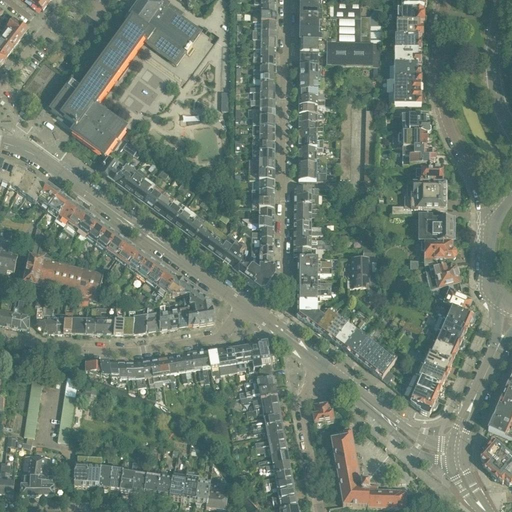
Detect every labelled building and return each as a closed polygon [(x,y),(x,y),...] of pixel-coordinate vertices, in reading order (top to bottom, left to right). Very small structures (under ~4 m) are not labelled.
[(25,0),(43,13),(51,2),(47,0),(25,0)] [(208,35),(160,0),(143,0),(129,20),(118,12),(69,78),(71,85),(59,102),(56,103),(54,105),(54,108),(51,113),(58,118),(59,119),(59,118),(62,121),(63,119),(66,122),(67,121),(74,126),(74,127),(76,128),(74,130),(76,131),(73,135),(113,162),(133,133),(103,112),(149,47),(183,71),(198,49),(204,41),(208,35)] [(299,0),(299,21),(301,21),(360,19),(360,2),(332,5),(332,9),(325,9),(325,0),(299,0)] [(397,0),(397,11),(424,12),(424,11),(426,9),(426,5),(424,3),(424,0),(397,0)] [(260,12),(260,16),(276,16),(276,8),(253,7),(251,7),(251,12),(260,12)] [(397,25),(422,26),(424,26),(424,25),(426,23),(426,19),(424,17),(424,12),(397,11),(397,25)] [(249,25),(254,25),(276,26),(276,16),(260,16),(260,20),(249,20),(249,25)] [(382,29),(369,28),(369,19),(360,19),(301,21),(299,21),(299,24),(299,40),(299,43),(299,44),(369,45),(381,45),(382,45),(383,29),(382,29)] [(20,42),(24,37),(28,32),(14,21),(9,27),(7,25),(4,29),(6,31),(20,42)] [(254,25),(254,34),(276,34),(276,26),(254,25)] [(397,25),(396,39),(420,40),(423,40),(423,30),(422,30),(422,26),(397,25)] [(0,33),(0,41),(13,51),(20,42),(6,31),(3,35),(0,33)] [(253,42),(276,42),(276,34),(254,34),(253,34),(253,37),(253,42)] [(394,53),(420,54),(422,54),(422,44),(420,44),(420,40),(396,39),(395,39),(394,53)] [(0,55),(7,59),(10,55),(13,51),(0,41),(0,55)] [(253,51),(260,51),(275,52),(276,42),(253,42),(253,51)] [(300,44),(300,56),(317,56),(326,56),(326,69),(374,69),(379,69),(381,45),(369,45),(299,44),(300,44)] [(253,55),(253,60),(275,60),(275,52),(260,51),(260,55),(253,55)] [(394,67),(419,67),(421,67),(421,58),(420,58),(420,54),(394,53),(394,67)] [(300,56),(300,68),(317,68),(317,56),(300,56)] [(260,64),(260,69),(275,69),(275,60),(253,60),(253,64),(260,64)] [(394,67),(393,81),(421,81),(421,72),(419,72),(419,67),(394,67)] [(300,68),(300,80),(317,81),(317,68),(300,68)] [(253,72),(253,77),(275,77),(275,69),(260,69),(260,72),(253,72)] [(253,86),(259,86),(275,86),(275,77),(253,77),(253,82),(253,86)] [(300,80),(300,92),(317,93),(317,81),(300,80)] [(388,95),(393,95),(421,95),(421,81),(393,81),(388,81),(388,95)] [(249,94),(253,94),(275,95),(275,86),(259,86),(259,90),(249,90),(249,94)] [(299,92),(299,100),(301,100),(302,98),(306,99),(308,99),(308,101),(317,101),(317,104),(323,104),(324,104),(324,101),(323,101),(323,100),(323,98),(322,98),(322,93),(317,93),(300,92),(299,92)] [(253,94),(253,103),(275,103),(275,95),(253,94)] [(227,114),(230,114),(230,95),(222,95),(222,114),(227,114)] [(393,95),(393,109),(411,109),(421,109),(421,95),(393,95)] [(299,100),(299,109),(317,109),(317,108),(324,108),(324,104),(323,104),(317,104),(317,101),(308,101),(308,99),(306,99),(302,98),(301,100),(299,100)] [(259,108),(259,112),(275,112),(275,103),(253,103),(251,103),(250,107),(259,108)] [(299,109),(299,117),(322,116),(322,113),(329,113),(329,108),(324,108),(317,108),(317,109),(299,109)] [(402,126),(402,136),(426,136),(428,136),(430,134),(431,129),(430,129),(428,127),(428,126),(428,119),(420,119),(420,118),(417,118),(417,119),(410,119),(410,116),(411,116),(411,109),(393,109),(392,109),(392,119),(401,119),(401,120),(402,120),(402,126)] [(252,120),(275,121),(275,112),(259,112),(248,112),(248,120),(252,120)] [(340,112),(340,141),(350,141),(351,112),(340,112)] [(299,117),(299,125),(316,125),(316,121),(322,121),(323,116),(322,116),(299,117)] [(366,119),(365,130),(378,131),(378,119),(366,119)] [(252,128),(252,130),(275,131),(275,121),(252,120),(252,128)] [(299,125),(299,134),(322,134),(322,129),(316,129),(316,125),(299,125)] [(252,130),(252,138),(275,138),(275,131),(252,130)] [(365,130),(364,171),(376,171),(378,131),(365,130)] [(299,134),(299,142),(316,142),(316,138),(322,138),(322,134),(299,134)] [(397,151),(402,152),(426,151),(426,145),(428,143),(428,139),(426,137),(426,136),(402,136),(398,136),(398,145),(402,145),(402,149),(397,149),(397,151)] [(252,138),(252,146),(274,147),(275,138),(252,138)] [(299,142),(298,150),(325,151),(328,151),(328,146),(316,146),(316,142),(299,142)] [(252,146),(252,154),(274,154),(274,147),(252,146)] [(340,151),(340,158),(350,158),(350,147),(340,147),(340,149),(340,151)] [(128,156),(132,159),(136,153),(132,150),(128,156)] [(298,150),(298,159),(316,159),(316,155),(325,155),(325,154),(325,151),(298,150)] [(402,169),(420,170),(433,169),(433,165),(435,163),(435,159),(433,157),(428,157),(428,151),(426,151),(402,152),(402,169)] [(252,154),(251,164),(274,164),(274,154),(252,154)] [(298,159),(298,167),(322,167),(322,163),(316,163),(316,159),(298,159)] [(99,174),(114,185),(123,171),(109,160),(103,168),(99,174)] [(249,164),(249,174),(274,174),(274,164),(251,164),(249,164)] [(0,189),(1,186),(8,188),(16,171),(9,168),(5,166),(4,166),(0,176),(0,189)] [(298,167),(298,176),(316,176),(326,176),(326,167),(322,167),(298,167)] [(114,185),(123,191),(135,175),(126,168),(123,171),(114,185)] [(407,182),(407,186),(441,186),(441,174),(438,172),(433,172),(433,169),(420,170),(420,172),(415,172),(415,180),(413,180),(413,182),(407,182)] [(12,190),(18,193),(27,175),(20,172),(16,171),(8,188),(7,190),(12,192),(12,190)] [(376,171),(364,171),(364,183),(376,183),(376,171)] [(252,183),(252,184),(274,184),(274,174),(249,174),(248,183),(252,183)] [(17,193),(26,199),(37,183),(27,175),(18,193),(17,193)] [(123,191),(133,199),(145,182),(135,175),(123,191)] [(316,176),(298,176),(298,184),(300,184),(322,184),(326,184),(326,176),(316,176)] [(133,199),(142,205),(154,189),(145,182),(133,199)] [(35,206),(36,204),(47,190),(37,183),(26,199),(35,206)] [(259,188),(259,193),(274,193),(274,184),(252,184),(251,188),(259,188)] [(411,218),(418,218),(428,218),(428,212),(443,212),(443,210),(445,209),(445,204),(443,203),(443,195),(445,194),(445,189),(443,188),(443,186),(441,186),(407,186),(407,200),(404,200),(404,209),(393,209),(393,218),(396,218),(411,218)] [(43,209),(48,212),(59,196),(55,193),(48,188),(47,190),(36,204),(43,209)] [(142,205),(152,213),(164,196),(154,189),(142,205)] [(255,199),(255,202),(274,203),(274,193),(259,193),(252,193),(252,197),(259,197),(258,199),(255,199)] [(48,212),(57,219),(69,203),(66,201),(67,200),(61,196),(60,197),(59,196),(48,212)] [(152,213),(162,220),(174,203),(164,196),(152,213)] [(294,197),(294,207),(311,207),(317,207),(318,197),(311,197),(311,198),(294,197)] [(252,212),(258,212),(274,212),(274,203),(255,202),(252,202),(252,212)] [(55,223),(65,230),(80,209),(73,205),(73,206),(69,203),(57,219),(55,223)] [(162,220),(173,228),(185,211),(174,203),(162,220)] [(294,207),(294,216),(322,216),(322,214),(320,214),(320,212),(311,211),(311,207),(294,207)] [(73,239),(77,233),(88,217),(85,215),(86,214),(80,209),(65,230),(63,232),(73,239)] [(173,228),(184,235),(196,219),(185,211),(173,228)] [(247,217),(247,221),(274,222),(274,212),(258,212),(258,217),(247,217)] [(294,216),(294,225),(311,225),(311,220),(319,220),(319,221),(322,221),(322,216),(294,216)] [(83,244),(86,240),(99,223),(92,219),(92,220),(88,217),(77,233),(80,236),(77,240),(83,244)] [(418,244),(422,244),(452,244),(453,244),(453,242),(454,239),(454,235),(453,232),(453,221),(438,221),(432,221),(432,218),(428,218),(418,218),(418,244)] [(184,235),(194,242),(205,226),(196,219),(184,235)] [(274,222),(247,221),(245,221),(245,224),(247,225),(258,225),(258,231),(259,231),(274,231),(274,222)] [(86,240),(96,247),(107,231),(104,228),(105,228),(99,223),(86,240)] [(294,225),(294,233),(325,233),(325,230),(311,229),(311,225),(294,225)] [(194,242),(203,250),(215,233),(205,226),(194,242)] [(41,290),(87,301),(96,303),(103,276),(42,261),(37,260),(36,260),(41,241),(38,240),(40,232),(36,231),(34,240),(36,240),(31,259),(30,258),(21,292),(31,295),(32,289),(41,291),(41,290)] [(96,247),(105,254),(117,237),(112,232),(111,233),(107,231),(96,247)] [(251,235),(251,240),(274,241),(274,231),(259,231),(259,235),(251,235)] [(203,250),(213,257),(225,240),(215,233),(203,250)] [(294,233),(294,243),(311,243),(311,238),(326,238),(326,233),(325,233),(294,233)] [(376,234),(372,234),(372,238),(367,238),(367,242),(372,243),(376,243),(376,234)] [(105,254),(115,261),(127,245),(123,242),(124,241),(117,237),(105,254)] [(213,257),(223,264),(235,247),(225,240),(213,257)] [(251,240),(251,250),(273,250),(274,241),(251,240)] [(311,243),(294,243),(293,252),(311,252),(318,252),(331,252),(331,247),(321,247),(321,243),(311,243)] [(424,253),(424,269),(435,268),(435,263),(443,263),(443,262),(453,262),(456,259),(456,255),(453,252),(452,252),(452,244),(422,244),(422,253),(424,253)] [(115,261),(127,269),(139,253),(133,248),(132,249),(127,245),(115,261)] [(42,261),(43,259),(47,254),(51,248),(41,246),(37,260),(42,261)] [(235,247),(223,264),(244,279),(251,269),(245,264),(242,264),(242,259),(239,259),(239,256),(242,252),(235,247)] [(251,259),(254,259),(259,259),(273,259),(273,250),(251,250),(251,259)] [(293,261),(297,261),(310,261),(318,261),(318,252),(311,252),(293,252),(293,261)] [(127,269),(136,276),(148,260),(145,258),(145,257),(139,253),(127,269)] [(47,254),(43,259),(48,260),(55,262),(57,259),(47,254)] [(6,255),(1,280),(6,281),(7,273),(14,275),(15,271),(20,272),(23,258),(7,255),(6,255)] [(251,259),(251,269),(273,269),(273,259),(259,259),(259,264),(254,264),(254,259),(251,259)] [(136,276),(146,283),(159,266),(152,262),(151,263),(148,260),(136,276)] [(328,261),(318,261),(310,261),(297,261),(297,272),(331,272),(331,266),(327,266),(328,261)] [(352,264),(352,278),(352,283),(347,283),(347,291),(367,291),(367,297),(369,297),(369,304),(376,304),(376,281),(376,275),(376,261),(352,261),(352,264)] [(146,283),(155,290),(167,274),(164,272),(164,271),(159,266),(146,283)] [(448,289),(448,290),(460,288),(459,285),(457,279),(459,277),(457,272),(456,272),(455,270),(446,272),(445,269),(441,270),(440,267),(435,268),(424,269),(430,293),(432,293),(440,290),(448,289)] [(251,269),(244,279),(260,291),(261,291),(263,290),(264,291),(264,290),(273,278),(266,278),(251,269)] [(273,269),(251,269),(266,278),(273,278),(273,269)] [(297,272),(297,283),(317,283),(317,278),(331,278),(331,272),(297,272)] [(165,297),(167,295),(177,280),(171,275),(170,276),(167,274),(155,290),(165,297)] [(193,291),(183,284),(177,280),(167,295),(172,298),(184,298),(184,296),(189,296),(193,291)] [(297,283),(297,294),(331,294),(331,288),(323,288),(323,283),(317,283),(297,283)] [(460,288),(448,290),(449,294),(448,293),(442,306),(448,309),(468,317),(469,312),(468,312),(471,304),(460,299),(461,298),(461,297),(461,296),(461,294),(461,293),(461,292),(460,288)] [(431,297),(437,298),(440,290),(432,293),(430,293),(431,297)] [(189,296),(189,305),(189,308),(194,308),(194,311),(195,310),(195,316),(189,317),(188,330),(192,329),(192,330),(199,329),(199,328),(215,325),(212,311),(211,311),(210,303),(193,291),(189,296)] [(297,294),(297,305),(317,305),(317,300),(331,300),(331,294),(297,294)] [(108,305),(113,308),(117,302),(112,299),(108,305)] [(10,330),(19,332),(21,318),(24,302),(24,301),(20,301),(20,303),(18,303),(16,317),(12,316),(10,330)] [(21,318),(19,332),(29,334),(29,319),(25,318),(27,307),(27,305),(24,302),(21,318)] [(6,304),(2,329),(10,330),(12,316),(9,315),(10,312),(11,305),(6,304)] [(184,311),(179,312),(179,331),(188,330),(189,317),(188,317),(188,312),(189,312),(189,308),(189,305),(184,305),(184,311)] [(297,305),(297,316),(317,316),(317,313),(317,305),(297,305)] [(175,314),(169,315),(170,333),(179,331),(179,312),(179,306),(175,307),(175,314)] [(160,309),(160,316),(160,334),(170,333),(169,315),(164,316),(164,308),(160,309)] [(35,328),(42,336),(44,316),(44,309),(36,309),(35,316),(35,328)] [(147,310),(147,313),(147,336),(160,334),(160,316),(153,317),(153,309),(147,310)] [(448,309),(443,320),(467,331),(469,327),(470,328),(470,327),(473,326),(473,327),(475,322),(474,320),(473,319),(468,317),(448,309)] [(315,332),(325,339),(340,319),(335,316),(336,314),(331,310),(329,314),(315,332)] [(50,311),(49,337),(56,337),(57,321),(58,317),(53,316),(53,311),(50,311)] [(85,338),(95,338),(96,311),(92,311),(91,321),(86,321),(86,322),(85,338)] [(96,311),(95,338),(104,338),(105,322),(101,322),(101,315),(106,315),(106,311),(96,311)] [(104,338),(114,338),(115,312),(111,312),(111,311),(110,311),(109,322),(105,322),(104,338)] [(297,319),(315,332),(329,314),(326,311),(320,313),(317,313),(317,316),(297,316),(297,319)] [(114,338),(123,338),(124,322),(125,312),(115,312),(114,338)] [(134,315),(133,339),(147,336),(147,313),(134,315)] [(65,316),(63,337),(71,337),(72,322),(73,315),(65,314),(65,316)] [(124,322),(123,338),(132,339),(133,339),(134,315),(129,315),(129,322),(124,322)] [(56,337),(63,337),(65,316),(61,316),(61,317),(58,317),(57,321),(56,337)] [(325,339),(334,345),(349,326),(340,319),(325,339)] [(433,330),(438,332),(462,343),(464,339),(465,340),(465,339),(468,338),(470,334),(469,332),(469,331),(467,331),(443,320),(439,319),(433,330)] [(71,337),(85,338),(86,322),(72,322),(71,337)] [(413,326),(408,323),(404,330),(409,332),(413,326)] [(334,345),(343,352),(358,332),(349,326),(334,345)] [(360,364),(362,367),(378,345),(385,334),(376,327),(373,331),(370,336),(367,339),(353,359),(360,364)] [(358,332),(343,352),(353,359),(367,339),(370,336),(367,334),(364,335),(359,331),(358,332)] [(438,332),(432,344),(457,354),(459,351),(460,351),(463,350),(464,346),(463,344),(463,343),(462,343),(438,332)] [(427,355),(452,366),(453,367),(453,366),(456,365),(458,362),(457,361),(456,359),(457,359),(455,358),(457,354),(432,344),(427,355)] [(362,367),(372,374),(387,354),(383,351),(384,350),(378,345),(362,367)] [(265,346),(258,347),(262,369),(264,379),(273,378),(267,347),(265,346)] [(258,347),(249,348),(253,371),(262,369),(258,347)] [(248,369),(248,372),(252,371),(253,371),(249,348),(240,350),(243,365),(244,365),(244,370),(248,369)] [(236,374),(237,374),(237,376),(241,375),(241,373),(240,366),(243,365),(240,350),(232,351),(236,374)] [(232,351),(224,352),(227,368),(231,367),(232,374),(236,374),(232,351)] [(216,354),(220,375),(221,381),(221,383),(226,382),(223,369),(227,368),(224,352),(216,354)] [(388,353),(387,354),(372,374),(382,382),(388,373),(389,372),(396,362),(392,358),(393,357),(388,353)] [(216,354),(208,355),(211,371),(215,370),(216,376),(215,376),(216,382),(221,381),(220,375),(216,354)] [(425,354),(420,365),(448,378),(450,373),(449,373),(452,366),(427,355),(425,354)] [(208,355),(200,356),(205,383),(205,386),(209,386),(208,383),(206,372),(211,371),(208,355)] [(200,356),(191,357),(194,373),(198,373),(200,384),(201,384),(205,383),(200,356)] [(191,357),(183,359),(188,385),(190,385),(189,380),(191,380),(190,374),(194,373),(191,357)] [(183,359),(175,360),(178,376),(182,375),(184,386),(188,385),(183,359)] [(175,360),(167,361),(171,384),(172,390),(175,390),(174,384),(175,384),(174,377),(178,376),(175,360)] [(167,361),(158,363),(161,379),(162,386),(171,384),(167,361)] [(158,363),(150,364),(154,387),(158,386),(162,386),(161,379),(158,363)] [(150,364),(142,365),(145,381),(149,380),(150,386),(150,390),(154,389),(154,387),(150,364)] [(137,366),(134,366),(138,391),(146,390),(145,381),(142,365),(137,366)] [(415,377),(417,378),(442,388),(445,382),(446,382),(448,378),(420,365),(415,377)] [(101,380),(102,379),(101,366),(86,366),(86,375),(89,375),(89,376),(101,380)] [(102,379),(111,383),(111,379),(110,379),(109,366),(101,366),(102,379)] [(120,387),(120,386),(117,366),(109,366),(110,379),(111,379),(111,383),(111,384),(117,386),(116,387),(119,388),(120,387)] [(128,386),(128,382),(126,366),(117,366),(120,386),(128,386)] [(126,366),(128,382),(132,382),(134,391),(138,391),(134,366),(126,366)] [(388,373),(382,382),(386,386),(393,377),(388,373)] [(32,382),(32,388),(42,389),(43,383),(44,378),(33,376),(32,382)] [(417,378),(412,389),(437,400),(439,396),(440,397),(442,396),(443,396),(444,392),(443,389),(442,388),(417,378)] [(245,395),(246,396),(275,391),(273,380),(265,382),(244,386),(245,395)] [(84,389),(83,398),(97,400),(99,392),(84,389)] [(419,412),(419,413),(422,415),(425,417),(429,418),(432,412),(433,412),(436,411),(437,407),(436,405),(436,404),(435,404),(437,400),(412,389),(411,391),(407,402),(410,405),(416,410),(419,412)] [(259,398),(260,403),(277,400),(275,391),(246,396),(246,400),(247,405),(252,404),(251,399),(259,398)] [(498,408),(511,414),(511,396),(505,393),(502,400),(498,408)] [(245,414),(246,414),(249,413),(249,414),(278,409),(277,400),(260,403),(261,407),(244,410),(245,414)] [(314,426),(323,424),(334,422),(332,414),(330,414),(328,405),(314,408),(315,417),(312,417),(314,426)] [(511,414),(498,408),(495,416),(493,421),(488,432),(504,439),(510,442),(511,443),(511,442),(511,414)] [(263,416),(264,421),(280,418),(278,409),(249,414),(249,413),(246,414),(247,419),(263,416)] [(252,429),(253,433),(282,428),(280,418),(264,421),(265,425),(252,428),(252,429)] [(266,435),(267,440),(284,437),(282,428),(253,433),(253,437),(266,435)] [(342,508),(343,509),(343,510),(367,510),(367,511),(368,511),(401,511),(406,511),(406,495),(401,495),(401,494),(378,493),(378,488),(371,488),(361,487),(351,435),(349,434),(345,435),(343,437),(330,439),(331,443),(330,443),(342,508)] [(256,451),(285,446),(284,437),(267,440),(268,444),(255,446),(255,448),(256,451)] [(7,449),(15,449),(15,441),(8,440),(7,449)] [(483,469),(487,472),(503,452),(493,443),(492,445),(488,442),(482,449),(485,452),(480,458),(481,462),(485,466),(483,469)] [(270,454),(271,458),(287,455),(285,446),(256,451),(257,455),(257,456),(270,454)] [(498,483),(511,465),(511,459),(503,452),(487,472),(486,473),(491,477),(492,478),(493,480),(495,482),(497,482),(498,483)] [(260,470),(266,469),(289,465),(287,455),(271,458),(272,462),(259,465),(260,470)] [(24,459),(22,478),(32,479),(34,460),(24,459)] [(50,461),(34,460),(32,479),(37,479),(48,480),(50,461)] [(82,490),(86,491),(87,465),(75,464),(74,490),(82,490)] [(94,491),(98,491),(100,468),(101,466),(87,465),(86,491),(86,490),(94,491)] [(274,472),(274,477),(290,474),(289,465),(266,469),(267,473),(274,472)] [(511,465),(498,483),(502,486),(504,484),(509,487),(509,488),(511,487),(511,465)] [(109,492),(120,494),(123,475),(125,467),(122,466),(121,469),(119,469),(119,473),(111,472),(109,492)] [(6,468),(3,498),(13,499),(14,482),(9,482),(10,475),(10,468),(6,468)] [(107,494),(109,492),(111,472),(104,471),(104,469),(100,468),(98,491),(103,492),(104,494),(107,494)] [(157,500),(169,502),(173,480),(167,480),(167,474),(161,473),(161,479),(157,500)] [(263,488),(269,487),(292,483),(290,474),(274,477),(275,480),(262,483),(263,487),(263,488)] [(120,494),(132,496),(135,477),(123,475),(120,494)] [(144,498),(157,500),(161,479),(152,477),(152,475),(148,475),(147,479),(144,498)] [(132,496),(144,498),(147,479),(135,477),(132,496)] [(37,479),(32,479),(22,478),(21,499),(38,499),(37,479)] [(55,480),(48,480),(37,479),(38,499),(54,498),(55,480)] [(169,502),(183,504),(186,485),(186,482),(173,480),(169,502)] [(206,508),(209,489),(210,483),(198,481),(197,487),(195,506),(196,509),(200,509),(202,507),(206,508)] [(206,511),(213,511),(216,511),(219,497),(218,497),(219,490),(220,490),(221,484),(220,484),(221,481),(218,481),(216,490),(209,489),(206,508),(206,511)] [(277,490),(278,494),(294,492),(292,483),(269,487),(270,492),(277,490)] [(219,497),(216,511),(225,511),(227,498),(223,497),(224,491),(223,491),(224,484),(221,484),(220,490),(219,490),(218,497),(219,497)] [(183,504),(195,506),(197,487),(186,485),(183,504)] [(266,500),(266,504),(295,498),(294,492),(278,494),(278,498),(266,500)] [(279,507),(280,511),(297,508),(295,498),(266,504),(267,506),(267,509),(273,508),(273,509),(279,507)] [(437,511),(437,504),(419,503),(418,511),(437,511)]
